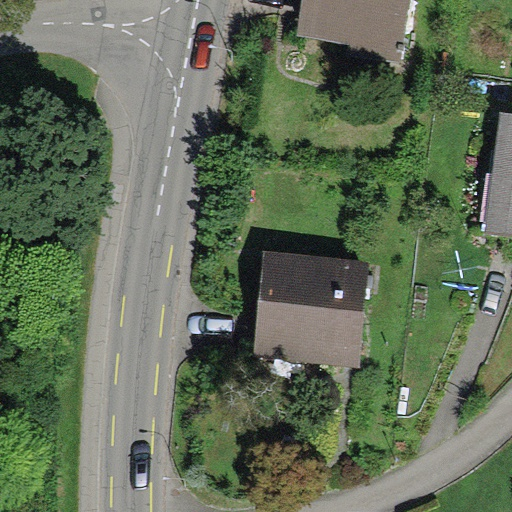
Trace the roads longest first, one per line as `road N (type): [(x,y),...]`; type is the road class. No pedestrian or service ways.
road 1 (tertiary): [(132,511),(145,300),(193,29)]
road 2 (residential): [(0,28),(193,29)]
